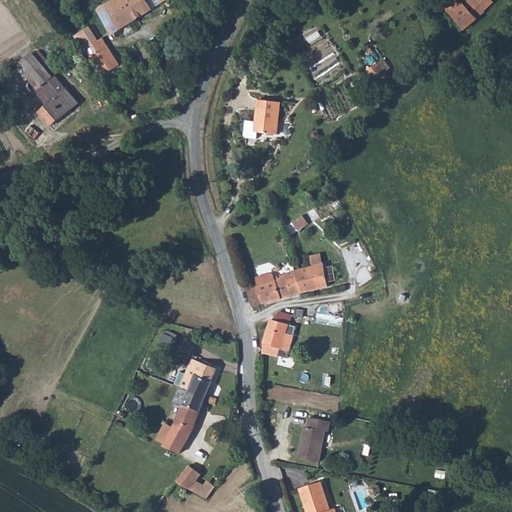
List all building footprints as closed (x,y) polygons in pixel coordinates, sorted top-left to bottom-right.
[(117,0),(98,13),(109,29),(145,6),(141,0),(117,0)] [(470,0),(467,3),(464,0),(456,0),(441,12),(446,18),(431,31),(444,45),(488,5),(483,0),(470,0)] [(63,33),(57,37),(61,44),(67,40),(63,33)] [(478,37),(467,48),(470,52),(481,41),(478,37)] [(100,39),(84,50),(102,76),(119,64),(100,39)] [(56,73),(53,75),(32,50),(20,58),(31,71),(27,74),(35,84),(39,82),(43,86),(38,90),(49,104),(42,111),(52,122),(77,98),(56,73)] [(463,62),(457,55),(456,54),(452,57),(453,58),(458,62),(459,62),(463,62)] [(367,72),(380,86),(391,76),(379,62),(367,72)] [(119,77),(102,89),(109,98),(126,86),(119,77)] [(277,102),(255,100),(251,132),(272,134),(277,102)] [(250,137),(251,132),(252,122),(242,121),(240,133),(242,136),(250,137)] [(296,219),(286,227),(292,235),(302,227),(296,219)] [(293,274),(300,294),(324,287),(317,265),(293,273),(293,274)] [(293,274),(269,281),(268,277),(256,280),(258,287),(254,288),(259,306),(300,294),(293,274)] [(254,288),(244,291),(250,313),(254,311),(253,308),(259,306),(254,288)] [(272,317),(268,322),(258,356),(274,359),(276,353),(284,353),(287,352),(290,341),(288,339),(281,338),(285,319),(290,320),(291,310),(282,312),(282,318),(272,317)] [(172,331),(161,346),(171,352),(181,338),(172,331)] [(160,348),(149,343),(141,358),(154,364),(160,348)] [(213,371),(189,362),(182,377),(176,390),(200,400),(213,371)] [(176,375),(171,388),(176,390),(182,377),(176,375)] [(200,400),(176,390),(170,406),(179,410),(193,416),(200,400)] [(175,420),(166,415),(164,418),(160,426),(169,430),(161,446),(157,455),(171,463),(195,417),(193,416),(179,410),(175,420)] [(327,425),(307,422),(305,432),(301,432),(296,462),(316,465),(322,435),(325,435),(327,425)] [(213,430),(207,438),(212,441),(218,433),(213,430)] [(161,446),(152,440),(148,446),(149,447),(144,458),(153,461),(157,455),(161,446)] [(186,471),(176,482),(185,490),(195,478),(186,471)] [(327,511),(318,486),(297,493),(304,511),(305,511),(327,511)]
